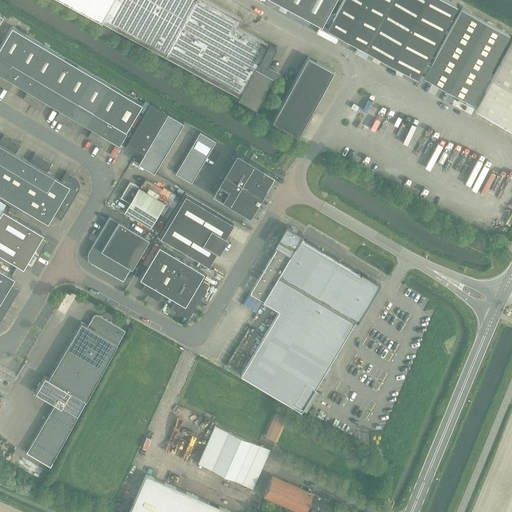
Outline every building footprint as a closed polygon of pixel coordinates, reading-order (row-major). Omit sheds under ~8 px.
[(64,0),(101,20),(239,96),(238,99),(255,108),(272,77),(271,76),(255,67),(268,44),(236,27),(241,18),(207,0),(64,0)] [(334,0),(274,0),(321,25),(334,0)] [(426,60),(429,55),(456,5),(445,0),(342,0),(327,29),(417,78),(426,60)] [(424,77),(471,103),(509,34),(461,8),(434,58),(431,63),(424,77)] [(0,83),(28,36),(12,26),(0,45),(0,83)] [(14,81),(21,85),(44,46),(28,36),(0,83),(0,85),(8,90),(14,81)] [(511,40),(474,109),(511,129),(511,40)] [(268,43),(268,44),(255,67),(271,76),(274,71),(266,66),(276,47),(268,43)] [(28,89),(22,99),(31,104),(60,55),(44,46),(21,85),(28,89)] [(46,100),(53,104),(77,65),(60,55),(31,104),(40,110),(46,100)] [(311,112),(334,70),(307,56),(272,121),(298,136),(300,132),(302,134),(314,112),(313,113),(311,112)] [(55,118),(64,124),(93,75),(77,65),(53,104),(60,108),(55,118)] [(73,129),(78,119),(86,123),(109,84),(93,75),(64,124),(73,129)] [(87,137),(96,143),(125,94),(109,84),(86,123),(93,128),(87,137)] [(105,148),(111,138),(118,143),(142,104),(125,94),(96,143),(105,148)] [(124,147),(127,142),(143,152),(167,112),(150,102),(124,147)] [(183,122),(168,112),(144,152),(138,162),(154,172),(183,122)] [(175,173),(191,182),(216,141),(200,131),(175,173)] [(0,158),(12,139),(3,134),(0,139),(0,158)] [(0,158),(0,194),(22,157),(15,153),(20,144),(12,139),(0,158)] [(212,193),(249,215),(274,174),(236,152),(212,193)] [(0,194),(16,203),(25,188),(43,158),(35,153),(29,161),(22,157),(0,194)] [(43,158),(25,188),(41,197),(53,176),(46,171),(51,163),(43,158)] [(53,176),(41,197),(57,206),(62,198),(70,203),(78,191),(79,187),(79,183),(77,179),(74,176),(66,171),(61,180),(53,176)] [(120,197),(129,202),(124,211),(150,227),(164,202),(130,181),(120,197)] [(57,206),(41,197),(25,188),(16,203),(47,222),(52,215),(61,220),(70,203),(62,198),(57,206)] [(188,195),(162,237),(208,265),(216,251),(219,252),(227,238),(225,236),(233,222),(188,195)] [(2,209),(0,213),(0,231),(40,255),(47,242),(38,237),(41,232),(2,209)] [(118,222),(109,216),(92,244),(131,268),(149,239),(118,221),(118,222)] [(274,245),(277,247),(290,255),(301,237),(303,235),(286,225),(274,245)] [(32,267),(40,255),(0,231),(0,254),(21,267),(23,262),(32,267)] [(361,272),(301,237),(290,255),(277,247),(265,267),(354,320),(357,322),(380,283),(361,272)] [(123,281),(131,268),(92,244),(88,252),(87,255),(88,260),(91,263),(123,281)] [(141,290),(150,295),(167,267),(174,254),(159,245),(139,278),(146,282),(141,290)] [(174,254),(167,267),(205,290),(209,284),(200,279),(204,272),(174,254)] [(171,308),(188,318),(205,290),(167,267),(150,295),(158,300),(163,292),(176,299),(171,308)] [(354,320),(265,267),(249,293),(278,310),(240,374),(301,410),(354,320)] [(0,320),(1,320),(19,289),(10,284),(14,277),(0,268),(0,320)] [(55,404),(26,452),(50,466),(125,330),(99,315),(96,314),(94,315),(93,316),(87,325),(81,322),(48,378),(44,376),(35,392),(55,404)] [(285,413),(278,410),(277,414),(275,413),(265,435),(274,439),(277,441),(288,418),(283,416),(285,413)] [(198,463),(252,488),(270,449),(215,425),(198,463)] [(232,511),(146,474),(128,511),(232,511)] [(304,511),(305,509),(310,511),(322,511),(328,500),(272,475),(263,495),(297,510),(296,511),(304,511)] [(201,497),(204,492),(196,486),(192,491),(201,497)]
